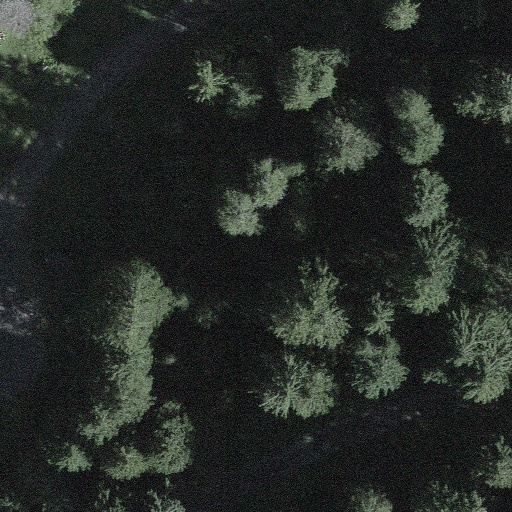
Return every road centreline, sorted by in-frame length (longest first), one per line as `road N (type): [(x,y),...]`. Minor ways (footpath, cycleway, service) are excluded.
road 1 (track): [(188,511),(375,419),(511,381)]
road 2 (track): [(209,0),(107,76),(0,205)]
